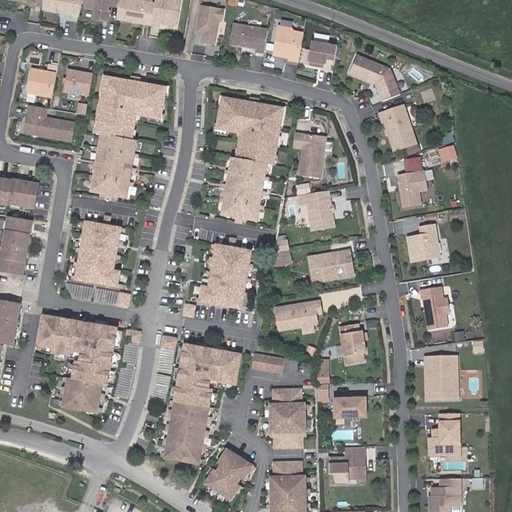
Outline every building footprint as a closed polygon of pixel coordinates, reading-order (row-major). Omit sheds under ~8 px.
[(43,0),(43,7),(42,10),(79,17),(81,0),(43,0)] [(108,5),(119,7),(120,0),(86,0),(85,8),(96,10),(95,19),(107,21),(109,12),(107,12),(108,5)] [(120,0),(117,20),(151,26),(151,25),(155,4),(130,0),(120,0)] [(180,0),(155,0),(151,25),(159,26),(160,24),(169,26),(173,26),(176,27),(180,0)] [(200,7),(196,29),(204,31),(203,35),(201,43),(214,45),(218,21),(221,21),(223,11),(200,7)] [(255,52),(264,54),(268,31),(233,24),(230,44),(256,49),(255,52)] [(279,27),(274,56),(290,58),(290,60),(299,62),(303,34),(294,32),(292,29),(279,27)] [(337,47),(312,42),(308,65),(324,68),(324,65),(325,59),(328,59),(335,60),(337,47)] [(357,56),(350,73),(372,82),(373,80),(376,82),(376,84),(383,102),(400,95),(390,70),(357,56)] [(52,99),(56,74),(32,69),(27,94),(52,99)] [(93,75),(68,71),(66,84),(64,92),(89,96),(93,75)] [(101,97),(105,97),(108,78),(103,77),(99,97),(101,97)] [(106,195),(105,200),(112,201),(113,196),(127,199),(129,186),(133,187),(134,183),(130,183),(132,172),(136,172),(136,169),(132,168),(134,158),(138,158),(139,155),(135,154),(137,141),(135,141),(130,140),(131,130),(134,131),(136,122),(133,122),(133,121),(134,115),(137,116),(149,118),(161,120),(162,114),(166,95),(165,95),(162,95),(163,88),(108,78),(105,97),(101,97),(100,105),(103,106),(102,116),(98,116),(97,124),(100,125),(99,135),(101,135),(99,148),(96,147),(95,151),(99,152),(97,162),(93,162),(92,165),(96,166),(94,176),(91,176),(90,179),(94,180),(91,193),(106,195)] [(236,223),(243,224),(243,219),(258,222),(260,209),(264,210),(264,206),(261,206),(263,195),(266,196),(267,192),(263,192),(265,181),(269,181),(269,178),(266,177),(268,164),(271,165),(273,155),(276,156),(278,147),(274,147),(276,136),(280,137),(281,129),(278,128),(281,108),(226,98),(225,106),(221,105),(218,124),(217,130),(229,132),(236,133),(241,134),(244,135),(243,140),(243,141),(240,141),(238,149),(241,150),(240,160),(235,159),(232,158),(230,171),(226,170),(226,174),(229,174),(227,185),(228,185),(224,184),(223,188),(227,189),(225,199),(221,199),(221,202),(224,203),(222,216),(236,218),(236,223)] [(46,109),(29,106),(25,133),(70,141),(74,124),(45,119),(46,109)] [(416,144),(404,106),(380,114),(383,123),(384,122),(394,151),(405,148),(416,144)] [(281,108),(278,128),(281,129),(283,129),(287,109),(281,108)] [(161,120),(149,118),(149,122),(163,125),(165,115),(162,114),(161,120)] [(228,136),(229,132),(217,130),(218,124),(215,124),(214,134),(228,136)] [(307,136),(295,134),(293,148),(303,149),(299,175),(320,178),(323,159),(321,159),(324,138),(310,136),(310,139),(307,138),(307,136)] [(419,151),(416,144),(405,148),(407,155),(419,151)] [(445,149),(448,160),(455,158),(452,147),(445,149)] [(421,204),(419,192),(428,191),(424,171),(423,172),(420,154),(395,161),(397,176),(398,176),(404,207),(421,204)] [(0,203),(6,205),(9,205),(9,204),(11,204),(17,205),(17,210),(24,211),(25,206),(34,208),(38,186),(12,182),(12,183),(0,180),(0,203)] [(334,200),(344,199),(344,189),(333,189),(334,200)] [(329,191),(307,195),(313,230),(334,227),(332,212),(329,191)] [(307,195),(298,196),(300,204),(308,203),(307,195)] [(100,285),(122,289),(122,285),(119,285),(121,272),(115,271),(115,270),(117,259),(120,260),(121,256),(117,256),(119,245),(123,246),(123,242),(120,242),(121,232),(125,233),(126,230),(110,227),(111,217),(105,216),(104,226),(86,223),(84,235),(80,235),(80,238),(83,239),(81,250),(78,249),(77,252),(81,253),(79,264),(75,263),(75,266),(78,267),(76,277),(73,277),(72,280),(94,284),(95,280),(101,281),(100,285)] [(22,275),(31,224),(10,220),(9,223),(8,229),(3,228),(2,235),(7,236),(5,243),(5,248),(3,254),(0,253),(0,261),(2,262),(1,268),(1,271),(22,275)] [(418,236),(408,238),(412,262),(441,258),(435,225),(420,228),(422,239),(418,240),(418,236)] [(250,265),(253,252),(235,249),(237,240),(231,239),(229,248),(213,245),(212,248),(216,249),(215,258),(211,258),(210,261),(214,262),(212,272),(208,272),(208,275),(211,276),(209,288),(203,287),(201,299),(197,298),(196,302),(218,306),(219,302),(225,303),(224,307),(246,311),(247,307),(243,307),(245,296),(248,297),(249,293),(245,293),(247,282),(251,283),(251,279),(248,279),(250,268),(253,269),(254,265),(250,265)] [(289,251),(288,243),(275,246),(274,253),(289,251)] [(291,263),(289,251),(274,253),(272,266),(291,263)] [(350,251),(314,257),(317,274),(342,270),(343,278),(354,276),(350,251)] [(317,274),(314,257),(309,258),(314,282),(343,278),(342,270),(317,274)] [(92,289),(67,285),(65,297),(90,302),(92,289)] [(442,287),(421,290),(423,299),(425,299),(426,306),(428,308),(429,311),(427,311),(430,330),(449,327),(447,314),(444,300),(442,287)] [(121,294),(97,290),(94,302),(119,307),(121,294)] [(119,307),(119,308),(128,309),(130,296),(121,294),(119,307)] [(320,301),(276,309),(279,330),(304,326),(318,324),(317,315),(316,311),(322,310),(320,301)] [(0,356),(2,348),(3,343),(13,345),(20,306),(0,302),(0,356)] [(185,316),(194,317),(195,307),(186,305),(185,316)] [(63,408),(98,414),(101,401),(104,402),(105,398),(101,398),(103,388),(107,389),(107,386),(108,386),(118,329),(43,316),(38,347),(42,348),(53,349),(52,354),(71,357),(72,353),(81,355),(80,362),(76,362),(73,380),(65,378),(64,382),(68,382),(66,391),(62,391),(62,394),(66,395),(63,408)] [(304,326),(305,333),(315,332),(314,325),(304,326)] [(360,333),(359,325),(341,328),(347,364),(365,361),(363,353),(366,353),(364,340),(363,332),(360,333)] [(129,331),(127,341),(139,343),(141,333),(129,331)] [(164,337),(163,347),(175,349),(177,339),(164,337)] [(473,352),(483,352),(482,342),(473,343),(473,352)] [(242,355),(185,345),(175,402),(172,401),(171,404),(175,405),(173,415),(169,414),(169,417),(173,418),(171,429),(167,428),(166,432),(170,432),(168,443),(165,442),(164,446),(168,446),(165,459),(200,465),(203,452),(206,453),(207,450),(203,449),(205,438),(209,439),(209,435),(206,435),(208,424),(211,425),(212,421),(208,421),(210,411),(213,412),(214,408),(211,408),(214,390),(210,390),(211,382),(237,386),(242,355)] [(81,355),(72,353),(71,357),(71,358),(76,359),(75,362),(80,362),(81,355)] [(285,360),(255,354),(253,369),(283,374),(285,360)] [(426,357),(428,400),(458,399),(457,356),(426,357)] [(328,385),(328,363),(318,363),(318,385),(328,385)] [(271,401),(272,438),(274,438),(275,449),(304,449),(304,437),(307,437),(306,400),(303,400),(303,389),(273,390),(274,401),(271,401)] [(367,415),(367,398),(333,399),(334,416),(367,415)] [(456,414),(441,414),(441,430),(437,431),(437,439),(430,439),(431,455),(452,455),(452,447),(460,447),(460,422),(456,422),(456,414)] [(364,470),(363,447),(346,448),(347,458),(330,458),(331,484),(350,484),(350,479),(350,477),(358,477),(364,470)] [(366,447),(363,447),(364,470),(358,477),(350,477),(350,479),(367,479),(366,447)] [(460,447),(452,447),(452,455),(452,460),(461,459),(460,447)] [(211,476),(206,485),(232,501),(238,493),(241,495),(243,492),(240,490),(241,486),(238,484),(241,479),(245,481),(252,469),(255,471),(257,468),(225,448),(223,451),(226,453),(218,464),(222,467),(219,472),(215,470),(213,473),(210,471),(208,474),(211,476)] [(272,508),(272,511),(307,511),(307,507),(311,507),(311,504),(307,504),(307,493),(311,493),(311,489),(307,490),(307,473),(304,473),(303,462),(274,462),(274,474),(271,474),(272,490),(268,491),(268,494),(272,494),(272,505),(268,505),(268,508),(272,508)] [(461,479),(441,479),(441,489),(433,489),(433,496),(430,496),(430,511),(451,511),(451,504),(456,499),(462,499),(461,479)]
